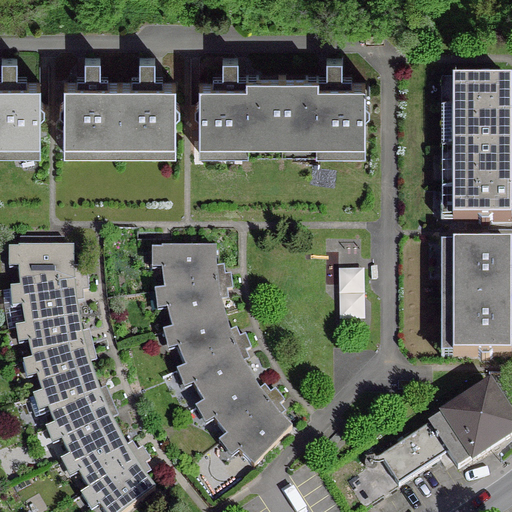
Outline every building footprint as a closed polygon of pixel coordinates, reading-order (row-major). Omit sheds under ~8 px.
[(0,141),(38,142),(38,117),(42,113),(42,106),(38,101),(38,83),(15,83),(15,58),(0,58),(0,141)] [(82,77),(82,83),(61,83),(61,102),(57,106),(57,113),(61,117),(62,142),(117,142),(117,83),(98,83),(98,59),(82,58),(82,70),(82,77)] [(137,59),(137,83),(117,83),(117,142),(173,142),(173,117),(177,113),(177,106),(173,102),(173,83),(152,83),(152,70),(153,59),(137,59)] [(220,59),(220,83),(196,83),(197,102),(192,106),(192,113),(196,117),(197,142),(280,142),(280,75),(243,75),(243,83),(236,83),(236,66),(236,59),(220,59)] [(316,76),(280,75),(280,142),(363,142),(363,117),(367,113),(367,106),(363,102),(363,83),(340,83),(339,59),(324,59),(324,70),(324,83),(316,83),(316,76)] [(480,79),(475,84),(451,83),(451,153),(509,153),(509,120),(511,120),(511,104),(509,104),(509,84),(491,84),(487,79),(480,79)] [(511,186),(509,186),(509,153),(451,153),(450,223),(475,223),(479,227),(486,227),(491,223),(509,223),(509,202),(511,201),(511,186)] [(27,239),(27,251),(17,251),(16,272),(18,291),(73,286),(71,269),(71,251),(62,251),(62,239),(27,239)] [(476,246),(451,246),(451,302),(509,302),(509,282),(511,282),(511,266),(509,267),(509,246),(491,246),(487,242),(479,242),(476,246)] [(215,278),(214,251),(159,251),(159,272),(162,293),(216,285),(215,278)] [(218,301),(217,292),(216,285),(162,293),(165,312),(170,332),(223,317),(218,301)] [(74,303),(73,286),(18,291),(20,309),(23,329),(77,319),(74,303)] [(511,321),(509,321),(509,302),(451,302),(450,358),(475,358),(479,362),(487,362),(490,358),(509,358),(509,337),(511,336),(511,321)] [(227,333),(223,317),(170,332),(175,351),(183,369),(234,348),(227,333)] [(80,334),(77,319),(23,329),(26,345),(30,363),(83,349),(80,334)] [(248,378),(240,363),(234,348),(183,369),(191,388),(201,405),(248,378)] [(87,364),(83,349),(30,363),(35,379),(40,396),(92,378),(87,364)] [(97,392),(92,378),(40,396),(27,400),(34,419),(47,415),(53,428),(103,406),(97,392)] [(257,392),(248,378),(201,405),(212,423),(224,438),(267,405),(257,392)] [(511,435),(511,425),(487,388),(378,459),(397,487),(446,455),(456,470),(470,461),(471,463),(511,435)] [(277,418),(267,405),(224,438),(236,454),(252,469),(290,430),(277,418)] [(109,420),(103,406),(53,428),(59,443),(68,459),(116,433),(109,420)] [(124,448),(116,433),(68,459),(76,476),(87,492),(133,463),(124,448)] [(142,477),(133,463),(87,492),(97,508),(100,511),(126,511),(153,491),(142,477)]
